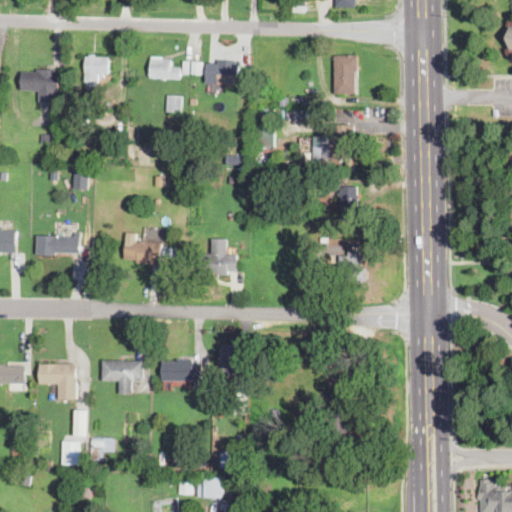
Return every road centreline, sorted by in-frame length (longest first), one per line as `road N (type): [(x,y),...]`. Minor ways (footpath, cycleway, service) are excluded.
road 1 (primary): [(411,0),(422,511)]
road 2 (residential): [(0,310),(438,309)]
road 3 (residential): [(0,18),(433,31)]
road 4 (primary): [(438,309),(432,0)]
road 5 (primary): [(442,457),(438,309)]
